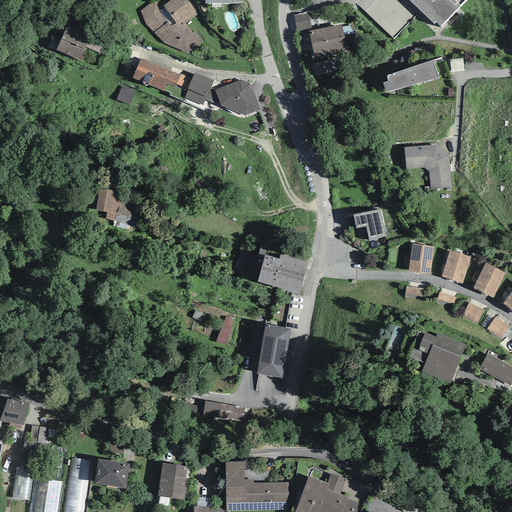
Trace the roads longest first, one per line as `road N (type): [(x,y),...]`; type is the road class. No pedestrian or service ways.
road 1 (residential): [(418,511),(316,454),(219,453),(0,396)]
road 2 (residential): [(297,364),(322,231),(314,167)]
road 3 (residential): [(314,167),(285,120),(255,0)]
road 4 (residential): [(284,0),(292,90),(314,167)]
